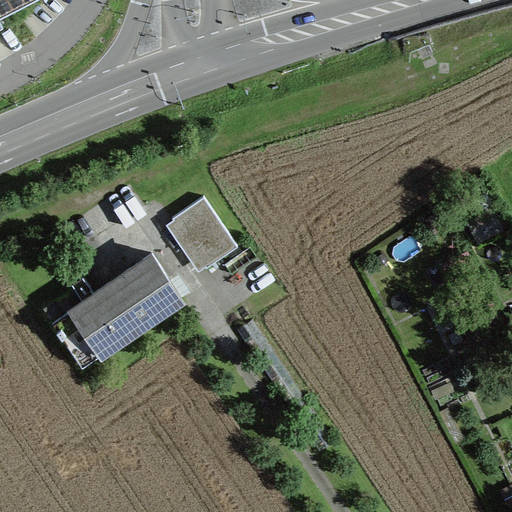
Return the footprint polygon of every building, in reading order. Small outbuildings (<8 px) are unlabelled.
[(0,0),(0,18),(2,18),(0,11),(0,10),(18,0),(0,0)] [(204,195),(173,216),(207,266),(238,244),(204,195)] [(433,230),(450,220),(443,209),(427,219),(433,230)] [(477,270),(467,250),(456,255),(460,264),(452,268),(457,280),(477,270)] [(43,306),(82,363),(182,295),(166,273),(152,252),(83,299),(74,285),(43,306)] [(490,301),(481,305),(484,311),(474,316),(483,334),(502,324),(490,301)] [(252,318),(237,328),(319,450),(335,440),(252,318)] [(502,489),(509,503),(511,501),(511,485),(511,484),(502,489)]
